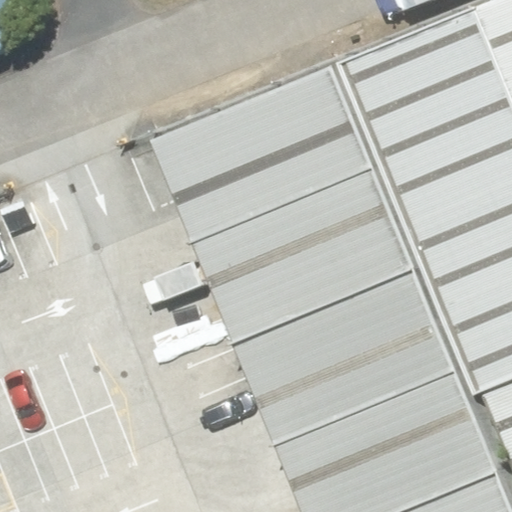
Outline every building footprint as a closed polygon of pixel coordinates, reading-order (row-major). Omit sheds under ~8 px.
[(511,0),(498,0),(372,53),(511,383),(511,0)] [(176,123),(219,233),(399,162),(356,52),(176,123)] [(441,259),(399,162),(219,233),(256,334),(441,259)] [(481,358),(441,259),(256,334),(297,433),(481,358)] [(386,511),(511,460),(511,433),(481,358),(297,433),(330,511),(386,511)] [(511,511),(511,460),(386,511),(511,511)]
